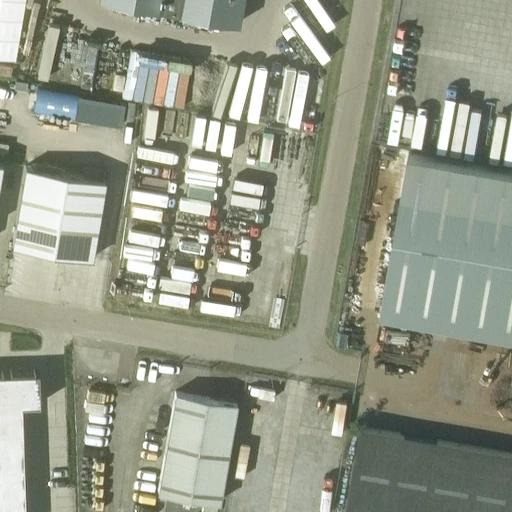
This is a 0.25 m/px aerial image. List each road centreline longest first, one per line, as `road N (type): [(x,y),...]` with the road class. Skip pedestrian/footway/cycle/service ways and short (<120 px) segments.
road 1 (unclassified): [(304,359),(369,0)]
road 2 (unclassified): [(304,359),(0,310)]
road 3 (unknown): [(94,0),(133,29),(223,40),(259,36),(288,0)]
road 4 (unknown): [(60,320),(46,511)]
